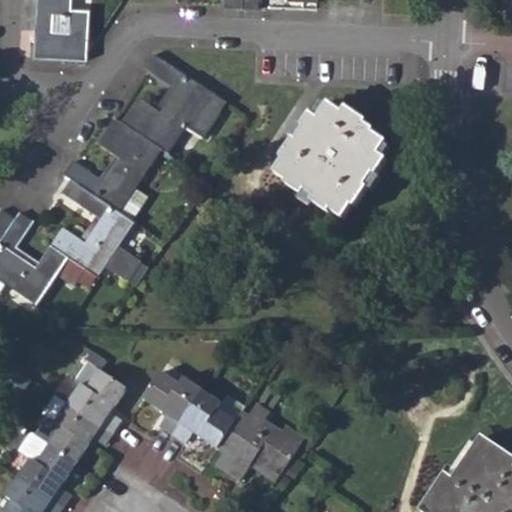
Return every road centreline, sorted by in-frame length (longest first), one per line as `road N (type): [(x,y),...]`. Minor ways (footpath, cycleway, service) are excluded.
road 1 (residential): [(447,46),(134,29),(90,86)]
road 2 (residential): [(447,46),(446,132),(457,211),(511,328)]
road 3 (residential): [(90,86),(28,193),(0,193)]
